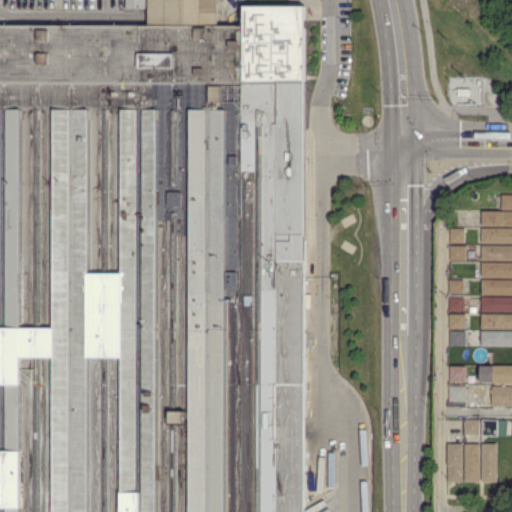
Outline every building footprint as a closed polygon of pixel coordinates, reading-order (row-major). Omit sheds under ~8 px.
[(0,511),(0,26),(149,26),(148,0),(217,0),(217,25),(244,25),(244,5),(304,5),(303,511),(0,511)] [(146,0),(146,8),(127,8),(127,0),(146,0)] [(511,194),(501,194),(501,209),(511,208),(511,194)] [(511,226),(483,226),(484,211),(511,211),(511,226)] [(464,242),(452,242),(452,229),(465,229),(464,242)] [(511,243),(483,243),(483,229),(511,229),(511,243)] [(451,260),(451,246),(466,246),(466,260),(451,260)] [(511,261),(483,261),(483,246),(511,246),(511,261)] [(511,277),(483,277),(483,263),(511,263),(511,277)] [(511,294),(483,294),(484,280),(511,280),(511,294)] [(450,293),(450,281),(463,281),(464,293),(450,293)] [(451,309),(451,298),(464,297),(464,309),(451,309)] [(511,311),(483,311),(483,297),(511,297),(511,311)] [(511,328),(483,328),(484,314),(511,314),(511,328)] [(465,329),(451,328),(451,315),(466,315),(465,329)] [(466,345),(451,344),(451,331),(466,332),(466,345)] [(511,346),(483,346),(483,331),(511,331),(511,346)] [(511,382),(478,382),(479,364),(511,364),(511,382)] [(468,381),(452,381),(452,367),(468,367),(468,381)] [(466,401),(451,401),(451,387),(467,387),(466,401)] [(511,406),(493,406),(493,387),(511,387),(511,406)] [(464,433),(479,433),(479,418),(464,418),(464,433)] [(497,434),(482,434),(483,418),(497,419),(497,434)] [(463,482),(449,482),(450,444),(464,444),(463,482)] [(481,482),(466,482),(466,444),(481,444),(481,482)] [(498,481),(482,480),(482,444),(498,444),(498,481)] [(511,489),(500,489),(501,465),(511,465),(511,489)]
